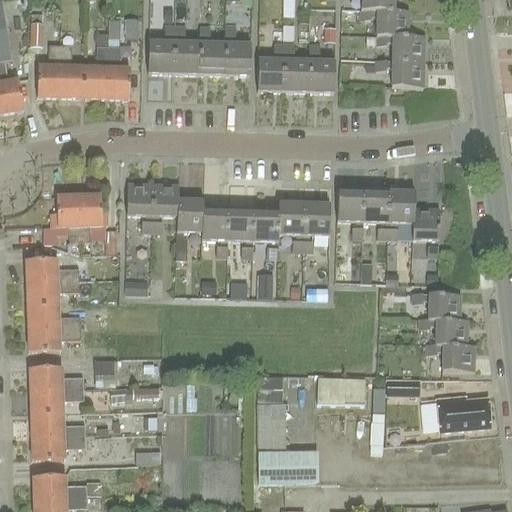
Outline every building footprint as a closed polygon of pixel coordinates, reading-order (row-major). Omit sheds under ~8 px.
[(395,14),(395,0),(363,0),(363,13),(395,14)] [(410,14),(395,14),(363,13),(363,14),(361,13),(361,24),(371,24),(371,21),(377,21),(377,39),(410,40),(410,14)] [(44,18),(31,18),(30,51),(43,51),(44,18)] [(121,43),(121,24),(109,23),(108,42),(121,43)] [(139,23),(126,23),(126,43),(139,43),(139,23)] [(148,77),(174,78),(176,30),(165,30),(165,40),(169,40),(168,46),(149,46),(148,77)] [(176,30),(174,78),(199,79),(200,47),(182,47),(182,40),(186,41),(186,31),(176,30)] [(199,79),(224,79),(225,48),(224,48),(207,48),(207,41),(210,41),(211,31),(200,31),(200,47),(199,79)] [(6,32),(0,33),(0,65),(5,65),(11,64),(6,32)] [(225,32),(224,48),(225,48),(224,79),(251,80),(252,49),(232,48),(232,42),(236,42),(236,32),(225,32)] [(62,37),(61,48),(73,49),(74,37),(62,37)] [(425,40),(410,40),(377,39),(377,50),(387,50),(387,47),(393,47),(393,64),(425,65),(425,40)] [(285,64),(285,48),(274,47),(274,58),(278,58),(278,64),(259,64),(258,95),(284,96),(285,64)] [(285,64),(284,96),(308,97),(309,65),(291,65),(291,58),(294,58),(294,48),(285,48),(285,64)] [(309,48),(309,65),(308,97),(334,97),(335,66),(316,65),(316,59),(320,59),(320,49),(309,48)] [(38,101),(59,102),(60,50),(49,50),(48,72),(38,71),(38,101)] [(72,50),(60,50),(59,102),(83,102),(84,72),(72,72),(72,50)] [(83,102),(107,103),(109,51),(97,51),(97,73),(84,72),(83,102)] [(121,51),(109,51),(107,103),(130,103),(130,73),(120,73),(121,51)] [(425,65),(393,64),(377,64),(376,75),(386,75),(387,72),(392,72),(392,91),(424,91),(425,65)] [(5,65),(0,65),(0,106),(2,118),(24,115),(19,85),(8,87),(5,65)] [(152,237),(154,188),(129,187),(129,220),(146,220),(146,226),(142,226),(142,236),(152,237)] [(154,188),(152,237),(163,237),(163,227),(159,227),(159,221),(177,221),(178,221),(179,204),(179,189),(154,188)] [(364,243),(364,226),(365,195),(338,194),(338,225),(356,226),(356,233),(353,232),(353,242),(364,243)] [(388,244),(389,195),(365,195),(364,226),(382,227),(381,233),(378,233),(378,243),(388,244)] [(389,195),(388,244),(398,244),(398,234),(395,234),(395,227),(413,228),(414,228),(414,213),(415,196),(389,195)] [(79,201),(81,258),(91,258),(91,230),(107,230),(106,216),(101,216),(101,200),(79,201)] [(81,258),(79,201),(57,201),(57,217),(52,218),(52,231),(70,231),(70,247),(67,247),(68,255),(77,258),(81,258)] [(184,237),(202,237),(203,237),(203,212),(204,212),(204,205),(179,204),(178,221),(177,221),(177,252),(187,253),(188,243),(184,243),(184,237)] [(278,239),(279,239),(297,240),(296,246),(293,246),(293,255),(303,256),(304,208),(279,207),(278,214),(279,214),(278,239)] [(330,208),(304,208),(303,256),(313,256),(313,246),(310,246),(310,240),(329,240),(330,208)] [(229,213),(204,212),(203,212),(203,237),(202,237),(202,245),(221,245),(221,251),(217,251),(217,262),(228,262),(228,246),(229,213)] [(254,214),(229,213),(228,246),(246,246),(246,252),(242,252),(242,262),(253,262),(253,246),(254,214)] [(414,228),(413,228),(413,244),(432,245),(432,251),(428,251),(428,261),(437,261),(439,213),(414,213),(414,228)] [(279,214),(278,214),(254,214),(253,246),(271,247),(271,253),(268,253),(267,263),(278,263),(279,239),(278,239),(279,214)] [(106,257),(117,257),(116,235),(106,235),(106,257)] [(27,287),(80,285),(79,273),(57,274),(57,264),(26,265),(27,287)] [(80,285),(27,287),(27,309),(59,308),(58,297),(80,297),(80,285)] [(429,323),(460,324),(461,298),(413,297),(413,308),(423,308),(423,305),(429,305),(429,323)] [(28,335),(82,333),(81,321),(59,322),(59,312),(28,312),(28,335)] [(436,331),(436,348),(469,349),(469,324),(460,324),(429,323),(420,323),(420,333),(430,334),(430,330),(436,331)] [(82,345),(82,333),(28,335),(29,356),(60,355),(60,345),(82,345)] [(477,349),(469,349),(436,348),(427,348),(427,359),(437,359),(437,356),(443,356),(443,375),(476,375),(477,349)] [(118,364),(96,365),(97,392),(115,391),(115,374),(118,374),(118,364)] [(30,395),(84,393),(84,382),(62,382),(61,372),(29,373),(30,395)] [(282,392),(282,381),(258,380),(258,392),(282,392)] [(365,409),(365,384),(318,383),(318,408),(365,409)] [(419,385),(386,385),(386,400),(419,400),(419,385)] [(159,402),(159,392),(132,393),(133,403),(159,402)] [(84,405),(84,393),(30,395),(31,417),(63,416),(63,406),(84,405)] [(132,393),(110,395),(111,406),(125,405),(125,408),(133,408),(132,404),(133,404),(132,393)] [(282,406),(282,394),(258,394),(258,405),(282,406)] [(437,403),(440,436),(490,431),(487,403),(465,405),(465,400),(437,403)] [(31,444),(86,441),(85,429),(63,430),(63,421),(31,422),(31,444)] [(145,422),(145,434),(157,434),(157,422),(145,422)] [(86,441),(31,444),(32,465),(64,464),(64,454),(86,453),(86,441)] [(319,488),(319,456),(287,456),(259,457),(259,489),(319,488)] [(161,467),(161,457),(136,457),(137,468),(161,467)] [(33,503),(87,501),(87,490),(65,490),(65,481),(32,482),(33,503)] [(87,511),(87,501),(33,503),(33,511),(87,511)]
